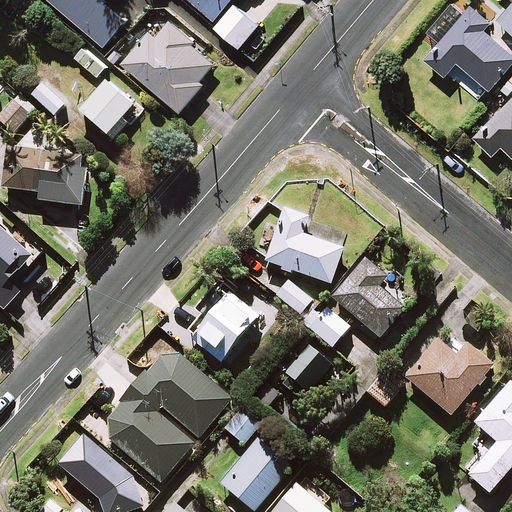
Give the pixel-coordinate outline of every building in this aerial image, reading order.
[(108,0),(53,0),(107,46),(130,20),(122,12),(108,0)] [(234,0),(191,0),(217,21),(234,0)] [(259,24),(237,5),(218,28),(240,46),(259,24)] [(494,25),(474,7),(428,60),(448,76),(460,62),(492,90),(511,66),(511,50),(489,30),(494,25)] [(511,7),(501,20),(511,29),(511,7)] [(218,63),(163,17),(124,63),(183,111),(205,85),(202,82),(218,63)] [(109,67),(86,48),(78,57),(101,76),(109,67)] [(144,109),(110,79),(82,112),(116,141),(144,109)] [(67,104),(44,83),(33,95),(56,116),(67,104)] [(37,110),(21,95),(0,117),(0,118),(15,133),(37,110)] [(511,101),(477,137),(496,156),(505,146),(511,153),(511,101)] [(88,158),(9,148),(4,188),(41,193),(40,201),(82,206),(88,158)] [(310,218),(287,209),(268,261),(330,284),(347,237),(308,223),(310,218)] [(35,255),(0,224),(0,303),(7,309),(22,292),(12,283),(35,255)] [(389,277),(367,258),(334,297),(382,338),(407,308),(382,287),(389,277)] [(310,297),(289,279),(277,294),(298,312),(310,297)] [(185,299),(162,327),(182,343),(188,334),(194,339),(223,362),(260,316),(219,283),(198,309),(197,309),(185,299)] [(351,327),(328,308),(311,328),(334,347),(351,327)] [(459,356),(441,340),(408,378),(452,415),(495,365),(470,344),(459,356)] [(337,363),(315,344),(290,373),(312,392),(337,363)] [(170,346),(111,418),(110,438),(164,482),(234,397),(170,346)] [(404,386),(387,371),(370,392),(386,406),(404,386)] [(285,396),(268,381),(259,392),(275,407),(285,396)] [(511,382),(477,423),(499,442),(471,475),(491,492),(511,468),(511,382)] [(264,423),(244,406),(226,428),(246,444),(264,423)] [(117,461),(87,435),(62,464),(115,511),(136,511),(151,496),(115,464),(117,461)] [(294,467),(260,438),(223,483),(257,511),(294,467)] [(195,511),(181,500),(171,511),(195,511)]
